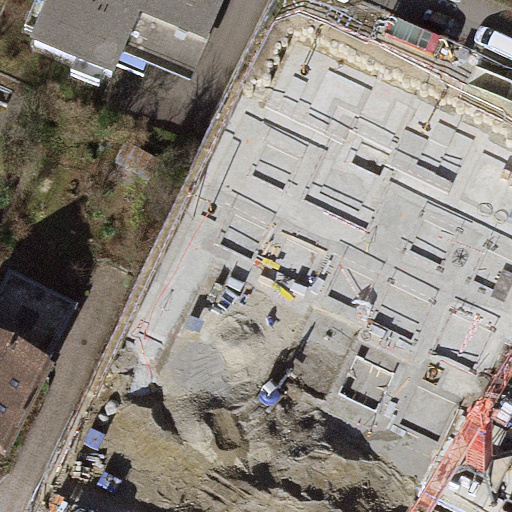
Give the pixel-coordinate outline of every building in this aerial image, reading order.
[(236,2),(231,0),(50,0),(34,40),(194,105),(236,2)] [(409,224),(511,254),(511,108),(449,90),(409,224)] [(322,225),(353,150),(266,114),(235,189),(322,225)] [(223,214),(161,340),(242,380),(304,254),(223,214)] [(53,369),(0,343),(0,440),(15,447),(53,369)] [(75,493),(138,511),(192,511),(219,426),(106,392),(75,493)] [(303,429),(266,511),(466,511),(470,502),(303,429)]
